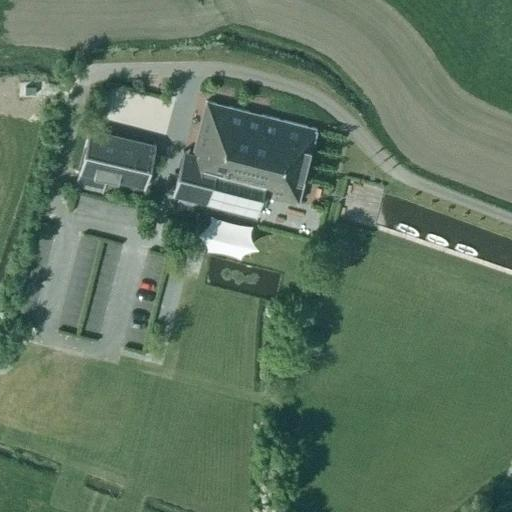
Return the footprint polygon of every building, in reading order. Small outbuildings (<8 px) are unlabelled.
[(205,102),(191,154),(182,152),(171,196),(254,215),(260,194),(276,198),(274,204),(293,208),(294,203),(295,203),(315,129),(205,102)] [(143,189),(154,145),(88,128),(77,172),(143,189)] [(110,239),(88,327),(103,330),(125,243),(110,239)] [(34,311),(39,291),(28,288),(23,308),(34,311)] [(151,305),(134,304),(131,339),(149,340),(151,305)]
